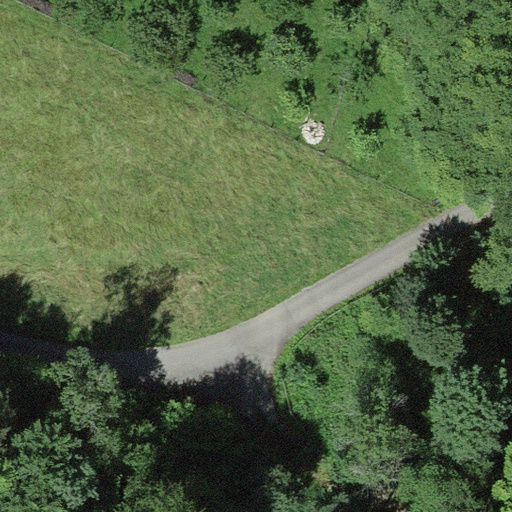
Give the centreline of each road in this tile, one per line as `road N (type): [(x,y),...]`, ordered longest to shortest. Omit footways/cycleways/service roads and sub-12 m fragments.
road 1 (track): [(0,347),(136,367),(195,360),(247,344),(511,195)]
road 2 (track): [(247,344),(269,422),(291,454),(338,488),(401,511)]
